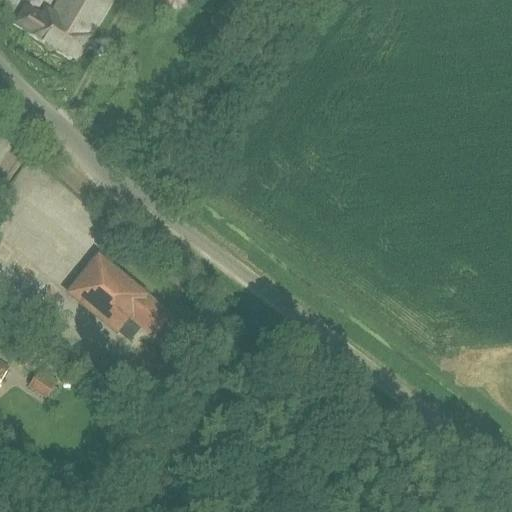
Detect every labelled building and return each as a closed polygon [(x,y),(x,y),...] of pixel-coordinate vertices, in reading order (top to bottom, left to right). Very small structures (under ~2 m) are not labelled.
[(25,7),(15,24),(77,61),(111,0),(60,0),(53,13),(47,9),(42,17),(25,7)] [(158,0),(163,9),(178,11),(190,4),(190,0),(158,0)] [(128,342),(140,327),(156,340),(173,320),(158,308),(98,258),(69,293),(115,332),(115,331),(128,342)] [(32,373),(42,356),(26,345),(15,362),(32,373)] [(0,377),(2,379),(9,369),(0,363),(0,377)] [(54,387),(36,376),(28,388),(45,400),(54,387)]
